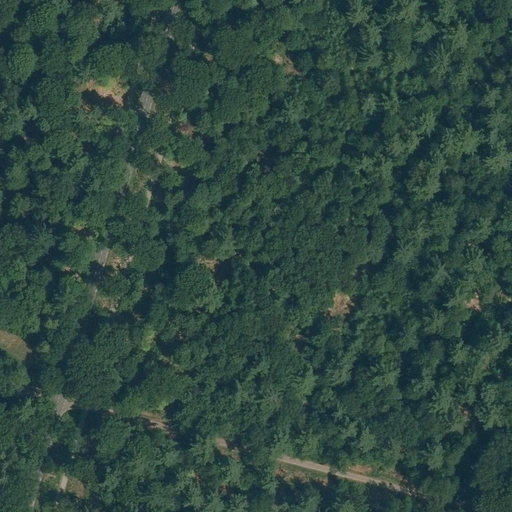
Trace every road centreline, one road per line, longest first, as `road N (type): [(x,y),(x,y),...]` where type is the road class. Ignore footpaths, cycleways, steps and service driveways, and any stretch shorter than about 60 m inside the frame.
road 1 (unclassified): [(486,511),(58,399)]
road 2 (secondary): [(58,399),(175,0)]
road 3 (residential): [(42,395),(7,511)]
